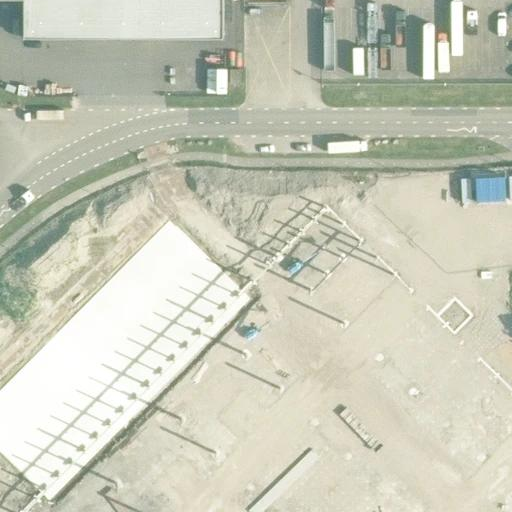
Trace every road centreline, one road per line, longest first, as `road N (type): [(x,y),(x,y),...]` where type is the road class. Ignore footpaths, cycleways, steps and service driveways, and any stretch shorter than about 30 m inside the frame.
road 1 (tertiary): [(511,123),(163,126),(44,175)]
road 2 (unknown): [(395,511),(488,415),(511,419)]
